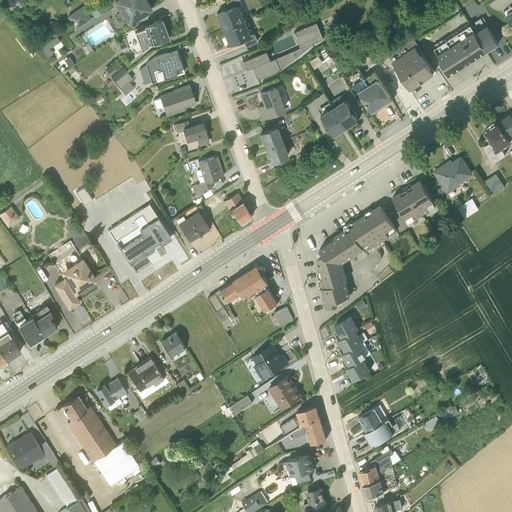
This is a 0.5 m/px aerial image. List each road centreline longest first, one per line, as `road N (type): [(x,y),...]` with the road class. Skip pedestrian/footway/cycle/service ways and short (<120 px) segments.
road 1 (primary): [(0,399),(273,224)]
road 2 (residential): [(360,511),(285,242),(273,224)]
road 3 (primary): [(273,224),(511,72)]
road 4 (residential): [(273,224),(183,0)]
